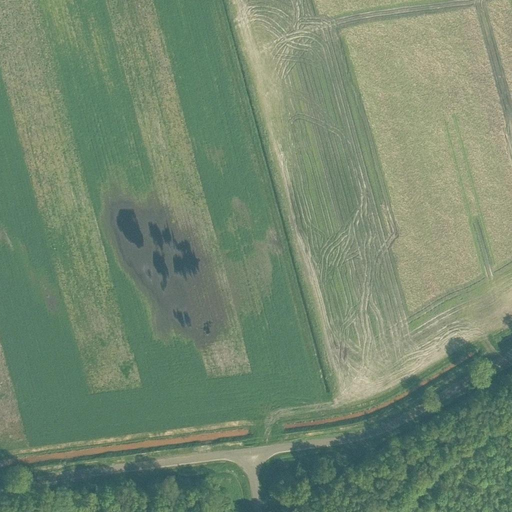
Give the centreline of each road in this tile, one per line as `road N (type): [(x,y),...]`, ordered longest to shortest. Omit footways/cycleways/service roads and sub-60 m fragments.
road 1 (unclassified): [(251,451),(381,429),(511,352)]
road 2 (unclassified): [(0,490),(251,451)]
